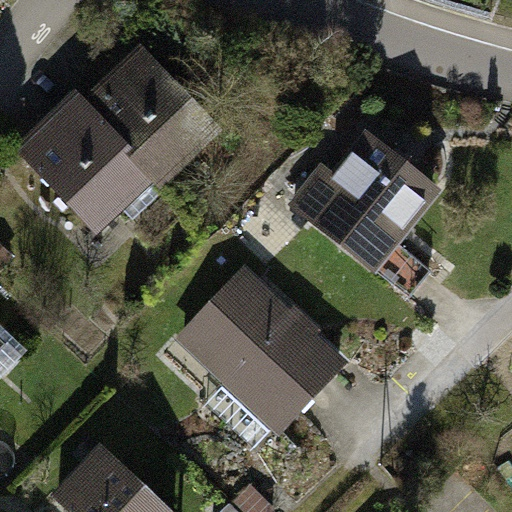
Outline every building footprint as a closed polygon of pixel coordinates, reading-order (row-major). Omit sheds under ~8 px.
[(216,131),(137,43),(76,97),(155,186),(216,131)] [(155,186),(76,97),(15,152),(94,240),(155,186)] [(447,184),(368,124),(296,217),(375,277),(447,184)] [(277,432),(346,360),(244,264),(175,336),(277,432)] [(0,297),(0,383),(43,335),(0,297)] [(174,511),(102,439),(45,495),(62,511),(174,511)]
